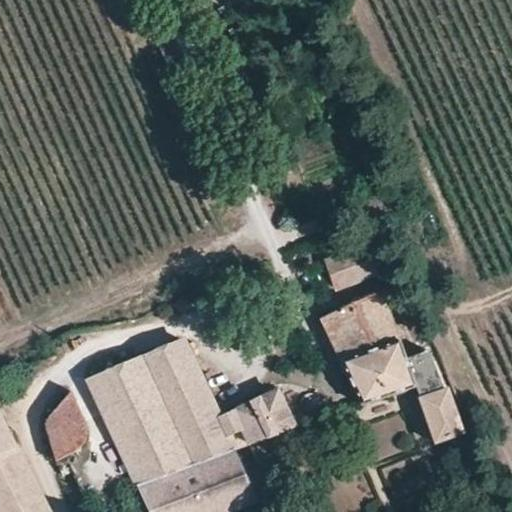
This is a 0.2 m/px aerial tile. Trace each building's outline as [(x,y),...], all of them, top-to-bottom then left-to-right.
[(374,274),(364,246),(354,250),(347,233),(323,241),(328,254),(319,258),(332,290),(334,291),(374,274)] [(333,348),(360,404),(415,385),(413,380),(400,347),(380,292),(320,320),(333,348)] [(122,457),(135,485),(140,494),(144,504),(148,511),(229,511),(258,502),(233,450),(245,445),(293,427),(275,391),(219,419),(205,388),(183,340),(116,369),(87,382),(99,408),(105,421),(122,457)] [(81,400),(41,415),(59,464),(95,450),(86,425),(90,423),(81,400)] [(0,511),(44,511),(35,493),(27,478),(25,473),(19,462),(0,424),(0,511)]
